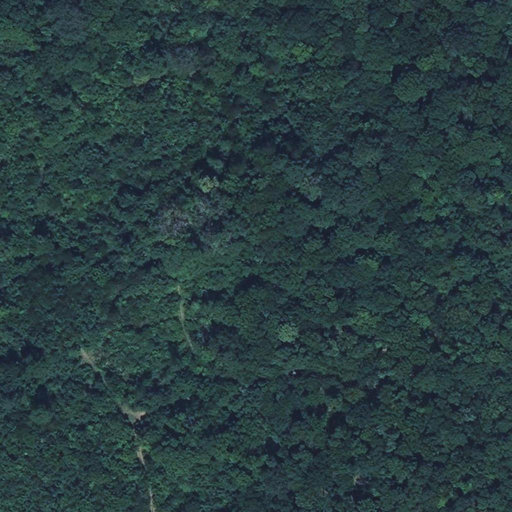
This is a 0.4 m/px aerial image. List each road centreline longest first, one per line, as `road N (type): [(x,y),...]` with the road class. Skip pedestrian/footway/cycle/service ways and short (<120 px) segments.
road 1 (track): [(511,314),(0,437)]
road 2 (track): [(199,391),(114,0)]
road 3 (track): [(154,511),(131,408),(37,302),(0,310)]
